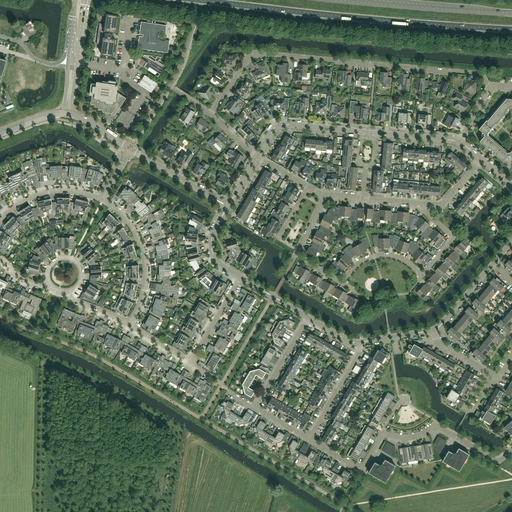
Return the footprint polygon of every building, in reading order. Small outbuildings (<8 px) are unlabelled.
[(117,35),(115,34),(115,33),(116,33),(119,16),(113,15),(107,14),(105,27),(101,24),(100,25),(99,29),(98,34),(98,38),(97,43),(98,44),(103,42),(103,45),(101,55),(107,56),(108,56),(113,57),(116,39),(115,39),(115,38),(117,37),(117,35)] [(24,25),(28,30),(34,26),(32,24),(30,21),(27,23),(25,25),(24,25)] [(157,38),(157,37),(157,36),(157,35),(157,34),(158,33),(158,32),(159,32),(160,31),(161,30),(162,30),(163,30),(164,30),(165,26),(166,26),(166,25),(158,24),(155,24),(154,24),(152,23),(141,22),(141,25),(140,25),(140,28),(140,29),(139,31),(140,31),(140,34),(141,35),(141,37),(139,36),(139,39),(138,39),(139,42),(138,42),(138,43),(137,45),(138,45),(138,49),(148,50),(148,51),(151,50),(151,51),(154,52),(154,51),(157,51),(158,52),(160,52),(161,52),(163,53),(164,52),(168,53),(170,40),(169,40),(169,42),(166,41),(165,42),(164,42),(163,42),(162,42),(161,42),(160,42),(159,41),(159,40),(158,39),(157,38)] [(159,62),(162,57),(157,56),(155,59),(151,56),(146,55),(137,54),(135,62),(138,64),(141,59),(146,63),(143,67),(148,70),(150,67),(160,74),(165,66),(159,62)] [(234,66),(235,63),(236,59),(235,59),(235,55),(224,54),(223,61),(227,61),(226,66),(226,67),(223,65),(220,69),(227,73),(230,67),(231,65),(234,66)] [(267,78),(270,77),(264,62),(258,65),(260,71),(253,74),(256,80),(266,76),(267,78)] [(288,74),(289,64),(283,63),(283,65),(277,65),(276,75),(281,76),(282,77),(281,82),(290,83),(291,75),(288,74)] [(309,78),(309,74),(306,73),(307,65),(300,65),(299,73),(295,73),(294,80),(301,81),(302,80),(302,79),(307,79),(308,79),(309,78)] [(330,78),(330,70),(327,70),(327,68),(323,68),(323,71),(316,70),(316,78),(325,79),(325,77),(330,78)] [(221,78),(224,75),(218,71),(214,76),(216,77),(215,78),(214,78),(213,78),(212,78),(211,80),(211,81),(211,82),(215,84),(216,84),(217,83),(221,86),(225,80),(221,78)] [(350,86),(351,77),(351,75),(347,75),(348,72),(340,71),(339,81),(342,81),(342,82),(343,83),(345,83),(345,85),(350,86)] [(371,86),(371,79),(368,79),(368,73),(357,72),(356,85),(361,85),(371,86)] [(390,87),(391,80),(387,79),(388,73),(381,72),(380,82),(383,82),(383,87),(390,87)] [(409,89),(410,81),(410,79),(407,79),(407,75),(400,74),(399,80),(398,80),(398,81),(397,81),(397,82),(397,83),(398,83),(398,84),(399,84),(403,84),(403,88),(409,89)] [(152,92),(157,83),(145,75),(139,83),(152,92)] [(428,87),(429,81),(424,81),(424,79),(417,78),(416,88),(423,89),(424,87),(428,87)] [(250,88),(249,87),(252,83),(246,79),(243,83),(242,83),(237,90),(244,95),(247,91),(248,91),(249,91),(250,90),(250,89),(250,88)] [(126,98),(117,92),(118,85),(116,85),(116,82),(109,81),(109,82),(103,81),(103,83),(97,82),(96,84),(91,83),(90,95),(92,96),(91,100),(91,104),(95,105),(95,107),(99,108),(99,110),(103,110),(102,112),(111,114),(112,114),(112,113),(113,111),(116,113),(126,98)] [(444,94),(449,83),(443,81),(441,85),(437,85),(438,82),(433,82),(432,88),(438,88),(439,89),(438,92),(439,92),(437,96),(441,97),(443,94),(444,94)] [(475,92),(476,82),(466,81),(465,91),(475,92)] [(211,97),(211,92),(211,90),(206,87),(200,89),(200,96),(205,100),(211,97)] [(467,105),(462,101),(461,100),(463,97),(456,94),(453,99),(458,101),(455,107),(458,108),(464,111),(467,105)] [(244,103),(235,97),(233,100),(231,99),(226,107),(234,113),(239,105),(242,107),(244,108),(246,105),(244,104),(244,103)] [(330,111),(331,97),(327,97),(327,104),(317,103),(316,113),(326,114),(326,110),(330,111)] [(285,108),(285,105),(288,106),(289,99),(285,98),(284,101),(274,100),(272,100),(271,101),(271,104),(272,105),(273,105),(274,106),(274,108),(275,110),(278,110),(278,111),(282,112),(284,111),(284,108),(285,108)] [(304,114),(304,105),(308,105),(309,98),(302,98),(302,103),(297,103),(297,104),(296,104),(295,104),(294,107),(295,108),(297,108),(296,113),(304,114)] [(497,124),(506,113),(505,112),(509,107),(506,99),(497,110),(496,109),(491,115),(492,116),(490,118),(497,124)] [(366,113),(367,109),(362,108),(362,106),(357,106),(357,102),(351,101),(350,109),(354,110),(353,112),(356,112),(356,119),(361,119),(363,119),(364,113),(366,113)] [(266,113),(263,109),(266,107),(262,102),(256,106),(257,109),(252,112),(256,118),(260,116),(260,117),(266,113)] [(344,118),(344,108),(337,107),(337,105),(332,105),(331,111),(334,111),(334,117),(344,118)] [(385,122),(386,115),(389,116),(390,107),(383,106),(383,113),(377,112),(376,121),(385,122)] [(190,128),(194,120),(191,118),(194,113),(187,109),(181,118),(188,123),(186,126),(190,128)] [(411,122),(411,113),(408,113),(408,112),(403,112),(403,113),(397,112),(397,122),(401,123),(401,122),(407,122),(411,122)] [(431,124),(432,116),(428,116),(428,114),(424,114),(423,115),(417,114),(416,124),(421,125),(421,124),(427,124),(427,123),(431,124)] [(455,127),(459,119),(461,117),(457,115),(456,117),(455,117),(455,119),(449,115),(444,124),(450,128),(451,125),(455,127)] [(210,125),(204,122),(205,121),(201,118),(199,121),(195,119),(192,125),(195,127),(198,129),(199,129),(206,133),(210,125)] [(489,133),(488,132),(495,124),(496,125),(497,124),(490,118),(487,121),(486,120),(479,129),(482,133),(482,134),(481,135),(482,137),(483,138),(480,141),(489,149),(489,148),(492,150),(498,144),(495,141),(494,142),(489,137),(490,136),(489,136),(489,134),(489,133)] [(257,132),(252,126),(254,124),(249,120),(244,125),(246,127),(243,130),(252,138),(257,132)] [(228,142),(220,134),(215,139),(213,137),(208,142),(212,146),(215,143),(222,149),(228,142)] [(290,144),(293,140),(297,142),(298,139),(293,136),(291,138),(286,135),(283,140),(290,144)] [(311,148),(311,140),(306,139),(305,142),(303,142),(302,148),(305,149),(305,147),(311,148)] [(289,150),(292,145),(290,144),(283,140),(281,145),(280,145),(286,148),(286,149),(288,149),(288,150),(289,150)] [(174,150),(176,147),(173,146),(165,141),(159,152),(169,158),(174,150)] [(288,149),(286,149),(286,148),(280,145),(281,145),(280,144),(277,149),(285,154),(288,150),(288,149)] [(511,157),(511,149),(511,151),(510,151),(509,151),(507,151),(506,151),(505,152),(500,147),(501,146),(498,144),(492,150),(495,153),(494,154),(503,161),(506,158),(507,158),(509,159),(510,158),(511,157)] [(239,162),(242,156),(235,152),(230,149),(226,155),(231,158),(229,162),(237,167),(240,162),(239,162)] [(285,154),(277,149),(274,154),(284,159),(285,158),(284,158),(286,154),(285,154)] [(189,163),(193,155),(188,152),(186,155),(182,153),(176,162),(183,166),(185,162),(188,163),(189,163)] [(449,162),(455,155),(453,154),(451,152),(450,153),(448,154),(444,154),(442,157),(442,160),(444,162),(446,160),(449,162)] [(283,161),(284,159),(274,154),(271,158),(280,163),(282,160),(283,161)] [(453,166),(458,160),(459,159),(457,157),(455,155),(449,162),(446,165),(448,167),(451,164),(453,166)] [(47,168),(47,166),(44,167),(44,165),(42,165),(42,163),(46,162),(45,158),(37,159),(41,182),(44,181),(43,175),(48,174),(47,168)] [(302,170),(306,162),(302,159),(299,163),(296,161),(292,168),(297,171),(299,168),(302,170)] [(457,169),(463,162),(461,160),(459,159),(458,160),(453,166),(455,168),(452,171),(454,172),(457,169)] [(39,182),(31,160),(23,163),(27,173),(29,179),(33,178),(35,183),(39,182)] [(358,168),(350,167),(351,162),(343,161),(342,167),(349,167),(349,172),(357,173),(358,168)] [(205,173),(209,166),(203,162),(201,165),(198,164),(193,172),(199,175),(201,172),(205,173)] [(461,173),(466,166),(467,165),(465,164),(463,162),(457,169),(461,173)] [(46,163),(47,166),(47,168),(48,174),(49,180),(52,180),(51,178),(57,178),(56,166),(51,166),(51,165),(50,165),(49,165),(48,164),(47,164),(46,163)] [(311,175),(316,168),(311,165),(307,163),(305,166),(301,174),(307,177),(309,174),(311,175)] [(66,179),(66,166),(62,167),(62,166),(56,166),(57,178),(63,177),(63,179),(66,179)] [(74,178),(76,167),(70,166),(70,167),(66,166),(66,179),(69,179),(69,177),(74,178)] [(83,181),(85,169),(81,168),(81,167),(76,167),(74,178),(80,179),(80,181),(83,181)] [(91,182),(95,171),(89,169),(89,170),(85,169),(83,181),(85,182),(86,180),(91,182)] [(326,170),(321,169),(321,173),(315,173),(315,177),(316,177),(315,178),(316,178),(316,182),(322,182),(323,178),(326,178),(326,170)] [(270,179),(273,174),(266,170),(263,175),(270,179)] [(27,173),(24,175),(22,171),(15,174),(20,184),(26,182),(28,186),(31,185),(29,179),(27,173)] [(91,182),(95,183),(94,184),(99,186),(99,185),(101,182),(104,174),(100,173),(100,172),(95,171),(91,182)] [(225,188),(229,180),(222,176),(224,173),(220,171),(217,176),(219,178),(216,184),(220,187),(221,185),(225,188)] [(20,184),(15,174),(8,178),(10,181),(8,183),(7,183),(13,192),(14,193),(17,192),(14,187),(20,184)] [(333,187),(333,183),(336,183),(337,174),(332,174),(332,175),(327,174),(326,186),(333,187)] [(272,180),(270,179),(263,175),(260,180),(267,184),(269,185),(272,180)] [(489,183),(483,178),(482,177),(480,179),(478,178),(477,180),(485,187),(489,183)] [(13,192),(7,183),(8,183),(7,182),(4,184),(2,180),(0,181),(0,190),(2,194),(4,195),(7,192),(6,191),(8,190),(11,194),(13,192)] [(264,188),(267,184),(260,180),(257,184),(264,188)] [(485,187),(477,180),(475,182),(477,183),(475,185),(476,186),(482,191),(485,187)] [(266,189),(264,188),(257,184),(255,189),(254,189),(260,192),(260,193),(261,193),(262,193),(263,194),(266,189)] [(296,196),(299,190),(293,187),(290,185),(289,187),(290,188),(288,191),(296,196)] [(482,191),(476,186),(475,185),(473,187),(472,186),(470,188),(479,195),(482,191)] [(126,201),(134,192),(129,188),(129,189),(126,187),(120,194),(118,193),(116,196),(121,199),(122,197),(126,201)] [(258,197),(260,193),(260,192),(254,189),(255,189),(254,188),(251,193),(258,197)] [(476,198),(479,195),(470,188),(468,190),(470,191),(468,193),(469,194),(475,199),(476,198)] [(292,201),(296,196),(288,191),(286,195),(284,194),(282,198),(282,199),(288,202),(290,200),(292,201)] [(131,208),(140,199),(137,197),(138,196),(134,192),(126,201),(130,205),(129,206),(131,208)] [(255,202),(258,197),(251,193),(248,198),(255,202)] [(475,199),(469,194),(468,193),(466,195),(465,194),(463,196),(472,203),(475,199)] [(463,199),(461,201),(462,202),(468,207),(472,203),(463,196),(462,198),(463,199)] [(64,210),(64,198),(57,198),(57,202),(54,202),(56,213),(59,213),(59,210),(64,210)] [(71,213),(73,202),(70,202),(70,198),(64,198),(64,210),(68,210),(68,213),(71,213)] [(257,203),(255,202),(248,198),(245,202),(254,207),(257,203)] [(287,205),(289,202),(288,202),(282,199),(282,198),(281,198),(278,202),(281,204),(279,208),(286,212),(289,206),(287,205)] [(56,213),(54,202),(52,203),(51,199),(45,200),(47,211),(51,210),(52,213),(56,213)] [(80,212),(83,200),(76,199),(75,203),(73,202),(71,213),(75,214),(76,211),(80,212)] [(138,213),(147,206),(144,202),(143,202),(140,199),(131,208),(133,210),(135,209),(138,213)] [(47,211),(45,200),(38,202),(39,206),(37,207),(41,217),(44,215),(44,212),(47,211)] [(85,220),(90,207),(88,206),(89,202),(83,200),(80,212),(83,213),(82,219),(85,220)] [(462,202),(461,201),(459,203),(458,202),(456,204),(465,211),(467,208),(468,208),(468,207),(462,202)] [(251,212),(254,207),(245,202),(242,207),(249,211),(251,212)] [(465,211),(456,204),(455,206),(456,207),(454,209),(455,210),(462,215),(465,211)] [(149,205),(147,206),(138,213),(142,218),(140,219),(142,221),(147,218),(153,215),(150,211),(153,209),(149,205)] [(38,218),(34,208),(31,209),(29,206),(24,209),(30,219),(33,217),(35,219),(38,218)] [(345,216),(345,207),(340,206),(339,208),(334,207),(334,208),(332,209),(337,219),(340,218),(340,216),(345,216)] [(249,211),(242,207),(240,211),(247,216),(249,217),(251,212),(249,211)] [(351,220),(353,221),(354,209),(351,209),(351,207),(345,207),(345,216),(349,217),(349,220),(351,220)] [(503,213),(500,216),(505,220),(507,217),(508,218),(511,213),(511,212),(511,210),(508,207),(506,210),(505,210),(502,213),(503,213)] [(283,217),(286,212),(279,208),(277,211),(274,209),(271,214),(279,219),(281,216),(283,217)] [(354,209),(353,221),(358,221),(358,218),(363,218),(364,208),(358,208),(357,209),(354,209)] [(30,219),(24,209),(18,212),(20,216),(18,217),(25,226),(28,223),(26,221),(30,219)] [(157,222),(166,216),(161,209),(153,215),(147,218),(149,222),(144,225),(146,228),(157,222)] [(337,219),(332,209),(329,210),(326,215),(325,214),(322,220),(331,224),(333,220),(335,221),(337,219)] [(376,223),(377,211),(373,211),(374,209),(368,209),(367,219),(371,219),(371,222),(376,223)] [(386,220),(387,211),(380,210),(380,212),(377,211),(376,223),(380,223),(380,220),(386,220)] [(249,217),(247,216),(240,211),(237,216),(243,220),(242,221),(246,223),(249,217)] [(395,225),(396,213),(391,213),(391,211),(387,211),(386,220),(389,221),(389,224),(395,225)] [(405,222),(406,212),(398,212),(397,213),(396,213),(395,225),(398,225),(398,222),(405,222)] [(410,227),(415,215),(409,214),(409,213),(406,212),(405,222),(407,222),(407,226),(410,227)] [(107,227),(115,218),(110,214),(107,217),(105,215),(99,224),(102,226),(104,224),(107,227)] [(201,225),(203,221),(191,214),(190,214),(189,217),(189,218),(192,220),(191,220),(190,219),(189,224),(195,226),(194,227),(198,228),(201,229),(202,226),(201,225)] [(278,221),(279,219),(271,214),(268,218),(271,220),(269,224),(277,228),(280,222),(278,221)] [(417,227),(423,220),(421,218),(420,219),(415,215),(410,227),(412,228),(413,229),(415,226),(417,227)] [(25,226),(18,217),(16,219),(13,216),(9,221),(17,229),(20,226),(22,228),(25,226)] [(118,228),(117,225),(119,222),(115,218),(107,227),(110,229),(108,232),(110,234),(118,228)] [(329,228),(331,224),(322,220),(320,225),(321,226),(320,228),(330,233),(332,229),(329,228)] [(430,228),(429,227),(430,225),(423,220),(417,227),(422,232),(420,234),(422,236),(430,228)] [(17,229),(9,221),(4,226),(7,228),(6,230),(14,237),(17,234),(14,232),(17,229)] [(162,230),(159,225),(158,225),(157,222),(146,228),(147,231),(149,230),(151,235),(162,230)] [(273,234),(277,228),(269,224),(267,227),(265,226),(262,233),(269,237),(271,232),(273,234)] [(198,237),(198,232),(200,232),(201,229),(198,228),(194,227),(194,228),(188,226),(186,230),(188,230),(187,236),(198,237)] [(117,239),(127,233),(123,227),(120,230),(118,228),(110,234),(112,237),(115,236),(117,239)] [(328,238),(330,233),(320,228),(319,231),(317,230),(314,236),(323,240),(325,236),(328,238)] [(432,240),(438,232),(434,229),(433,231),(430,228),(422,236),(427,240),(429,238),(432,240)] [(14,237),(6,230),(4,233),(1,231),(0,231),(0,237),(8,242),(9,238),(12,240),(14,237)] [(165,240),(163,236),(164,236),(162,230),(151,235),(153,240),(152,241),(152,244),(165,240)] [(445,240),(442,238),(443,237),(438,232),(432,240),(436,243),(434,246),(437,249),(445,240)] [(127,240),(130,238),(127,233),(117,239),(119,242),(117,244),(118,247),(128,243),(127,240)] [(384,248),(384,239),(378,239),(378,235),(372,235),(374,247),(378,247),(378,249),(384,248)] [(393,246),(395,235),(389,235),(389,238),(384,239),(384,248),(390,248),(390,247),(393,246)] [(401,251),(404,242),(399,240),(400,237),(395,235),(393,246),(396,248),(395,249),(401,251)] [(65,248),(65,238),(59,238),(59,236),(55,237),(55,243),(54,243),(57,250),(59,249),(59,248),(65,248)] [(74,243),(75,237),(70,236),(70,238),(65,238),(65,248),(70,248),(70,249),(73,250),(75,244),(74,243)] [(197,242),(198,237),(187,236),(186,241),(185,241),(185,245),(192,245),(192,246),(198,246),(198,242),(197,242)] [(323,240),(314,236),(312,241),(313,242),(312,245),(322,250),(324,245),(323,245),(325,241),(323,240)] [(0,237),(0,247),(1,248),(0,250),(4,254),(5,254),(10,244),(8,242),(0,237)] [(369,248),(366,237),(361,240),(362,243),(357,245),(362,254),(367,251),(366,250),(369,248)] [(57,250),(54,243),(53,244),(50,238),(46,241),(47,242),(43,245),(49,253),(53,250),(54,251),(57,250)] [(168,249),(167,244),(169,244),(168,239),(165,240),(152,244),(153,247),(155,246),(157,251),(168,249)] [(455,250),(460,255),(464,259),(467,255),(463,251),(470,244),(464,239),(462,242),(461,241),(457,246),(453,249),(455,250)] [(241,248),(238,246),(237,241),(227,243),(228,249),(229,249),(230,252),(228,253),(229,258),(240,249),(241,248)] [(410,253),(416,243),(413,242),(411,241),(409,244),(404,242),(401,251),(406,253),(407,252),(410,253)] [(93,250),(90,246),(91,246),(87,242),(83,247),(82,247),(78,252),(81,254),(82,253),(85,257),(93,250)] [(135,250),(133,244),(129,245),(128,243),(118,247),(120,251),(123,250),(124,254),(135,250)] [(422,252),(418,249),(420,246),(418,245),(416,243),(410,253),(413,255),(411,256),(416,260),(422,252)] [(49,253),(43,245),(39,248),(38,247),(34,250),(39,255),(38,256),(43,259),(46,257),(45,256),(49,253)] [(322,250),(312,245),(311,247),(309,247),(306,252),(315,256),(317,252),(320,254),(322,250)] [(362,254),(357,245),(352,248),(351,245),(346,248),(353,257),(356,255),(357,257),(362,254)] [(198,254),(197,249),(198,249),(198,246),(192,246),(192,247),(185,248),(185,252),(187,252),(188,257),(198,254)] [(353,257),(346,248),(342,252),(344,254),(341,258),(348,265),(352,261),(351,259),(353,257)] [(169,259),(168,255),(169,255),(168,249),(157,251),(158,257),(156,257),(156,260),(169,259)] [(242,264),(247,255),(243,252),(244,251),(240,249),(229,258),(234,261),(235,258),(238,260),(237,261),(242,264)] [(100,258),(98,253),(96,254),(93,250),(85,257),(88,261),(87,262),(89,265),(95,262),(95,261),(100,258)] [(133,258),(137,256),(135,250),(124,254),(125,258),(122,259),(123,262),(134,260),(133,258)] [(454,262),(460,255),(455,250),(453,253),(452,252),(448,257),(447,257),(444,260),(445,261),(451,266),(455,270),(458,266),(454,262)] [(424,265),(431,256),(428,253),(426,255),(422,252),(416,260),(420,264),(422,263),(424,265)] [(255,266),(256,258),(253,256),(253,255),(249,253),(247,255),(242,264),(247,267),(246,268),(249,270),(253,264),(255,266)] [(42,262),(43,259),(38,256),(38,257),(32,254),(30,258),(31,259),(30,264),(40,267),(41,262),(42,262)] [(202,262),(201,259),(200,259),(198,254),(188,257),(189,262),(188,262),(190,266),(192,265),(193,266),(202,262)] [(348,265),(341,258),(337,263),(335,260),(331,265),(341,271),(343,268),(345,269),(348,265)] [(171,271),(171,265),(170,265),(169,261),(157,262),(157,265),(159,265),(159,271),(171,271)] [(445,273),(451,266),(445,261),(443,264),(443,263),(438,268),(438,267),(435,271),(436,272),(442,277),(441,277),(446,280),(449,277),(445,273)] [(102,272),(101,267),(103,266),(102,262),(95,263),(95,262),(89,265),(90,267),(91,267),(91,273),(102,272)] [(206,270),(203,265),(204,265),(202,262),(193,266),(193,268),(191,269),(193,273),(194,272),(197,276),(206,270)] [(139,272),(139,265),(134,265),(134,263),(123,264),(124,268),(127,268),(127,272),(139,272)] [(38,272),(40,267),(30,264),(28,269),(27,268),(26,273),(39,275),(39,272),(38,272)] [(305,279),(309,273),(310,272),(306,269),(306,270),(300,266),(300,267),(297,265),(293,272),(301,277),(299,282),(303,284),(306,279),(305,279)] [(204,285),(212,275),(210,273),(209,274),(206,270),(197,276),(201,280),(199,281),(203,284),(204,285)] [(171,276),(171,271),(159,271),(159,276),(157,277),(157,279),(163,280),(170,281),(170,277),(171,276)] [(102,277),(102,272),(91,273),(92,278),(90,278),(90,281),(97,282),(97,281),(103,282),(104,277),(102,277)] [(139,278),(139,272),(127,272),(127,276),(124,276),(124,280),(134,281),(135,278),(139,278)] [(435,284),(441,277),(442,277),(436,272),(434,274),(433,274),(429,279),(429,278),(426,282),(427,283),(432,287),(432,288),(437,291),(440,288),(435,284)] [(318,286),(321,280),(322,279),(318,276),(318,277),(312,274),(309,273),(305,279),(306,279),(314,284),(311,289),(315,291),(318,286)] [(5,289),(8,281),(11,277),(8,275),(5,281),(0,278),(0,290),(1,292),(3,288),(5,289)] [(213,290),(219,281),(214,278),(215,277),(212,275),(204,285),(208,289),(209,287),(213,290)] [(506,286),(497,278),(495,280),(493,278),(489,282),(491,284),(498,290),(499,291),(503,287),(504,288),(506,286)] [(137,291),(138,284),(134,284),(134,281),(124,280),(123,283),(126,284),(125,288),(137,291)] [(179,291),(180,283),(170,281),(163,280),(163,285),(156,284),(156,287),(179,291)] [(330,294),(334,287),(335,286),(330,284),(325,281),(324,282),(321,280),(318,286),(326,291),(323,296),(327,299),(330,294)] [(15,291),(9,288),(11,283),(8,281),(5,289),(3,293),(5,294),(3,298),(10,301),(15,291)] [(100,291),(102,286),(96,283),(97,282),(90,281),(89,284),(90,284),(87,289),(96,294),(99,290),(100,291)] [(220,296),(227,285),(224,283),(223,284),(219,281),(213,290),(218,293),(217,294),(220,296)] [(426,295),(432,288),(432,287),(427,283),(425,285),(424,285),(420,290),(419,289),(416,293),(427,302),(430,299),(426,295)] [(498,290),(491,284),(487,288),(494,294),(498,290)] [(178,299),(179,291),(156,287),(155,291),(162,292),(161,296),(168,297),(167,297),(178,299)] [(342,301),(346,295),(347,293),(343,291),(342,291),(337,288),(337,289),(334,287),(330,294),(338,298),(335,303),(340,306),(342,301)] [(21,300),(25,292),(26,290),(23,288),(20,294),(15,291),(10,301),(17,304),(19,301),(21,302),(21,300)] [(135,297),(137,291),(125,288),(124,292),(121,291),(120,295),(130,299),(131,296),(135,297)] [(255,299),(252,297),(253,295),(242,288),(241,292),(245,294),(242,300),(251,305),(255,299)] [(494,294),(487,288),(484,292),(491,298),(494,294)] [(93,299),(96,294),(87,289),(84,293),(83,292),(81,296),(84,297),(93,303),(95,300),(93,299)] [(42,299),(25,292),(21,300),(23,301),(20,309),(35,316),(42,299)] [(491,298),(484,292),(481,296),(488,302),(491,298)] [(130,309),(133,303),(129,301),(130,299),(120,295),(119,298),(117,302),(119,303),(130,309)] [(166,301),(167,297),(168,297),(161,296),(155,295),(154,298),(155,298),(155,299),(154,300),(153,300),(152,303),(154,304),(165,307),(167,302),(166,301)] [(352,313),(359,301),(355,298),(355,299),(349,295),(349,296),(346,295),(342,301),(351,306),(348,311),(352,313)] [(488,302),(481,296),(477,300),(484,306),(488,302)] [(210,308),(212,305),(200,298),(198,301),(199,302),(197,307),(206,312),(208,308),(210,308)] [(486,307),(484,306),(477,300),(476,298),(472,303),(474,305),(472,306),(474,308),(482,315),(484,313),(482,311),(486,307)] [(251,305),(242,300),(239,305),(234,302),(232,305),(243,312),(244,310),(248,312),(251,305)] [(119,303),(117,307),(115,305),(113,309),(122,315),(123,313),(127,314),(130,309),(119,303)] [(163,313),(165,307),(154,304),(152,309),(151,308),(149,311),(161,316),(162,313),(163,313)] [(245,315),(242,313),(243,312),(232,305),(231,308),(235,311),(232,316),(242,322),(245,315)] [(203,317),(206,312),(197,307),(194,311),(193,310),(191,314),(202,321),(204,317),(203,317)] [(474,308),(473,310),(469,307),(465,311),(466,312),(473,318),(475,320),(479,316),(480,317),(482,315),(474,308)] [(82,316),(81,316),(64,308),(57,325),(73,332),(76,323),(78,324),(82,316)] [(159,320),(161,316),(149,311),(148,314),(150,315),(147,320),(157,325),(160,320),(159,320)] [(473,318),(466,312),(463,316),(470,323),(473,318)] [(200,324),(202,321),(191,314),(189,317),(190,318),(188,322),(197,328),(199,323),(200,324)] [(95,334),(100,322),(97,321),(95,326),(83,322),(85,316),(82,315),(81,316),(82,316),(78,324),(77,327),(79,328),(78,332),(81,333),(80,336),(83,337),(84,334),(92,337),(93,333),(95,334)] [(238,329),(242,322),(232,316),(229,322),(224,319),(223,322),(233,328),(234,326),(238,329)] [(292,329),(295,323),(298,325),(300,322),(290,316),(284,317),(285,320),(284,320),(285,325),(292,329)] [(470,323),(463,316),(459,320),(467,326),(470,323)] [(511,323),(511,322),(505,317),(502,321),(509,327),(511,323)] [(104,340),(108,327),(109,326),(103,324),(104,321),(101,320),(100,322),(95,334),(93,339),(103,343),(104,340)] [(155,330),(157,325),(147,320),(145,324),(143,324),(141,326),(152,333),(154,330),(155,330)] [(283,329),(285,325),(284,320),(279,321),(276,328),(285,333),(287,331),(283,329)] [(467,326),(459,320),(456,324),(463,330),(467,326)] [(509,327),(502,321),(500,320),(497,324),(495,323),(494,325),(503,333),(505,331),(507,333),(511,328),(509,327)] [(238,331),(233,328),(223,322),(221,321),(219,324),(222,326),(219,331),(218,331),(228,337),(233,340),(238,331)] [(194,332),(197,328),(188,322),(185,327),(184,326),(182,329),(193,336),(195,333),(194,332)] [(463,330),(456,324),(453,328),(460,334),(463,330)] [(503,333),(494,325),(492,327),(493,328),(489,332),(491,334),(498,340),(500,341),(504,337),(502,335),(503,333)] [(116,338),(110,335),(113,329),(108,327),(104,340),(106,341),(104,344),(111,348),(116,338)] [(278,338),(280,334),(283,336),(285,333),(276,328),(274,327),(271,331),(272,334),(273,339),(278,338)] [(460,334),(453,328),(451,327),(447,332),(449,333),(447,335),(457,343),(459,341),(458,340),(461,336),(460,334)] [(191,339),(193,336),(182,329),(180,332),(179,331),(176,336),(178,338),(187,343),(190,339),(191,339)] [(227,338),(228,337),(218,331),(219,331),(218,330),(216,333),(220,336),(217,341),(227,347),(231,340),(227,338)] [(311,344),(317,333),(315,332),(313,335),(310,333),(305,340),(311,344)] [(316,347),(321,339),(317,337),(319,334),(317,333),(311,344),(316,347)] [(498,340),(491,334),(488,338),(495,344),(498,340)] [(122,348),(128,337),(124,335),(121,340),(116,338),(111,348),(118,351),(119,347),(122,348)] [(128,357),(133,347),(128,344),(131,339),(128,337),(122,348),(123,349),(121,353),(128,357)] [(185,348),(187,343),(178,338),(176,342),(174,342),(172,345),(184,352),(186,348),(185,348)] [(281,347),(284,341),(278,338),(273,339),(274,343),(273,346),(282,352),(284,349),(281,347)] [(321,350),(326,342),(327,339),(325,338),(324,341),(321,339),(316,347),(321,350)] [(495,344),(488,338),(484,342),(491,348),(495,344)] [(326,353),(331,345),(328,343),(329,340),(327,339),(326,342),(321,350),(326,353)] [(223,354),(227,347),(217,341),(214,347),(209,344),(208,347),(218,353),(219,352),(223,354)] [(491,348),(484,342),(481,346),(488,352),(491,348)] [(331,356),(338,345),(335,344),(334,347),(331,345),(326,353),(331,356)] [(422,349),(414,344),(413,346),(409,344),(408,346),(409,347),(406,353),(408,354),(409,353),(418,358),(419,355),(422,349)] [(138,358),(145,347),(142,345),(139,350),(133,347),(128,357),(134,361),(137,357),(138,358)] [(337,359),(341,351),(338,349),(340,347),(338,345),(331,356),(332,356),(333,359),(336,358),(337,359)] [(424,358),(430,347),(428,346),(427,349),(424,347),(422,349),(419,355),(424,358)] [(488,352),(481,346),(477,350),(485,356),(488,352)] [(145,366),(150,357),(145,354),(148,348),(145,347),(138,358),(140,359),(138,363),(145,366)] [(221,357),(217,355),(218,353),(208,347),(206,350),(211,353),(207,358),(217,364),(221,357)] [(274,356),(277,352),(269,347),(265,355),(276,361),(278,359),(274,356)] [(381,364),(386,355),(388,356),(390,354),(384,350),(384,349),(382,347),(380,351),(378,350),(373,358),(376,360),(379,362),(378,362),(381,364)] [(429,361),(434,353),(431,351),(433,348),(430,347),(424,358),(429,361)] [(308,353),(300,348),(298,352),(295,350),(294,352),(297,354),(304,358),(308,353)] [(485,356),(477,350),(476,348),(472,353),(471,351),(469,354),(479,362),(480,360),(482,362),(486,357),(485,356)] [(342,362),(347,354),(346,354),(348,351),(346,350),(344,353),(341,351),(337,359),(342,362)] [(304,358),(297,354),(294,352),(293,354),(295,356),(294,359),(301,364),(304,358)] [(435,364),(441,353),(439,352),(437,355),(434,353),(429,361),(435,364)] [(440,367),(444,359),(441,357),(443,354),(441,353),(435,364),(440,367)] [(260,358),(262,359),(260,363),(267,367),(270,362),(274,364),(276,361),(265,355),(262,354),(260,358)] [(155,368),(162,356),(159,355),(156,360),(150,357),(145,366),(151,370),(153,367),(155,368)] [(164,373),(170,362),(169,362),(164,359),(166,357),(163,355),(162,356),(155,368),(152,372),(161,377),(164,373)] [(379,362),(376,360),(373,358),(371,357),(369,360),(366,358),(365,361),(375,367),(378,362),(379,362)] [(213,370),(217,364),(207,358),(204,364),(200,361),(198,364),(208,370),(209,368),(213,370)] [(445,370),(451,359),(449,358),(447,361),(444,359),(440,367),(445,370)] [(301,364),(294,359),(292,362),(289,360),(288,363),(298,369),(301,364)] [(455,366),(455,365),(452,363),(453,361),(451,359),(445,370),(450,373),(455,366)] [(170,381),(175,372),(170,368),(173,363),(170,361),(169,362),(170,362),(164,373),(165,374),(163,377),(170,381)] [(372,372),(375,367),(365,361),(364,363),(366,364),(365,367),(372,372)] [(298,369),(288,363),(287,365),(289,366),(287,369),(295,374),(298,369)] [(262,379),(266,373),(269,375),(270,372),(261,366),(259,369),(255,370),(256,375),(262,379)] [(336,374),(338,371),(330,366),(327,372),(337,378),(338,376),(336,374)] [(369,377),(372,372),(365,367),(363,370),(362,369),(362,370),(360,369),(359,371),(369,377)] [(292,379),(295,374),(287,369),(286,372),(283,371),(282,373),(284,374),(292,379)] [(180,383),(187,371),(184,370),(181,375),(175,372),(170,381),(176,385),(178,382),(180,383)] [(254,378),(256,375),(255,370),(250,371),(248,375),(245,373),(243,376),(246,378),(256,383),(257,380),(254,378)] [(337,378),(327,372),(324,370),(321,375),(324,377),(331,381),(333,378),(336,380),(337,378)] [(472,378),(474,375),(466,370),(463,376),(474,382),(475,380),(472,378)] [(186,391),(192,382),(186,378),(190,373),(187,371),(180,383),(182,384),(180,387),(186,391)] [(366,382),(369,377),(359,371),(358,373),(360,374),(358,378),(366,382)] [(292,379),(284,374),(282,373),(281,375),(283,377),(281,380),(289,384),(292,379)] [(474,382),(463,376),(460,381),(468,385),(470,382),(473,384),(474,382)] [(330,384),(331,381),(324,377),(320,382),(328,386),(331,388),(332,386),(330,384)] [(256,383),(246,378),(242,384),(244,389),(249,387),(251,384),(254,386),(256,383)] [(363,388),(366,382),(358,378),(357,381),(354,379),(353,381),(355,383),(361,386),(363,387),(363,388)] [(197,392),(203,381),(201,379),(197,385),(192,382),(186,391),(193,395),(195,391),(197,392)] [(194,397),(203,402),(211,387),(206,384),(208,381),(204,379),(203,381),(197,392),(194,397)] [(286,390),(289,384),(281,380),(280,383),(277,381),(276,383),(282,387),(284,389),(286,390)] [(361,390),(363,387),(361,386),(355,383),(353,381),(351,384),(348,383),(347,385),(358,391),(361,390)] [(466,389),(468,385),(460,381),(457,386),(468,392),(469,390),(466,389)] [(331,388),(328,386),(320,382),(317,387),(325,392),(327,389),(330,390),(331,388)] [(355,396),(358,391),(347,385),(346,387),(348,389),(347,392),(355,396)] [(468,392),(457,386),(455,385),(452,389),(454,391),(460,395),(462,396),(464,393),(466,394),(468,392)] [(252,397),(255,391),(249,387),(244,389),(242,389),(243,394),(242,396),(248,400),(248,399),(253,402),(254,399),(252,397)] [(324,395),(325,392),(317,387),(314,392),(325,398),(326,396),(324,395)] [(505,393),(497,388),(495,391),(492,390),(491,392),(494,394),(501,398),(505,393)] [(456,406),(460,400),(461,401),(462,399),(459,397),(460,395),(454,391),(452,389),(451,389),(446,398),(455,403),(454,405),(456,406)] [(325,398),(314,392),(311,397),(319,402),(321,399),(324,400),(325,398)] [(355,396),(347,392),(345,395),(342,393),(341,395),(352,401),(355,396)] [(392,401),(395,396),(388,392),(383,400),(394,406),(396,404),(392,401)] [(501,399),(501,398),(494,394),(491,399),(498,403),(499,403),(502,402),(501,399)] [(348,407),(352,401),(341,395),(340,397),(342,399),(341,402),(348,407)] [(230,398),(227,397),(223,403),(222,403),(220,406),(221,409),(224,408),(225,412),(230,411),(234,405),(228,401),(230,398)] [(271,411),(271,410),(277,400),(272,397),(267,405),(271,407),(269,410),(271,411)] [(317,405),(319,402),(311,397),(308,403),(310,404),(313,406),(316,407),(319,409),(320,407),(317,405)] [(386,411),(389,407),(393,409),(394,406),(383,400),(381,398),(376,406),(386,411)] [(498,404),(498,403),(491,399),(489,402),(486,400),(485,402),(495,409),(496,408),(499,407),(498,404)] [(278,411),(282,403),(277,400),(271,410),(273,412),(275,409),(278,411)] [(348,407),(341,402),(339,405),(336,404),(335,406),(338,407),(345,412),(348,407)] [(492,414),(492,413),(495,409),(485,402),(484,404),(486,406),(484,409),(486,411),(487,410),(492,414)] [(281,417),(288,406),(282,403),(278,411),(281,413),(279,416),(281,417)] [(288,417),(293,410),(288,406),(281,417),(284,418),(285,416),(288,417)] [(387,419),(383,416),(386,411),(376,406),(372,413),(375,415),(386,421),(387,419)] [(342,417),(345,412),(338,407),(334,412),(342,417)] [(233,421),(238,411),(235,410),(233,413),(230,411),(225,412),(223,413),(221,417),(226,420),(227,418),(233,421)] [(292,423),(298,413),(293,410),(288,417),(291,419),(290,422),(292,423)] [(490,424),(495,415),(492,413),(492,414),(487,410),(486,411),(485,412),(482,410),(481,412),(482,413),(478,419),(481,421),(482,419),(490,424)] [(242,419),(239,416),(241,413),(238,411),(233,421),(239,425),(244,424),(242,419)] [(252,422),(257,414),(254,413),(252,416),(246,412),(242,419),(244,424),(248,422),(252,422)] [(342,417),(334,412),(333,415),(330,414),(329,416),(334,419),(339,422),(342,417)] [(298,424),(303,416),(298,413),(292,423),(291,424),(293,426),(295,422),(298,424)] [(304,427),(308,419),(310,416),(305,413),(303,416),(298,424),(302,425),(300,428),(302,429),(304,427)] [(386,421),(375,415),(370,422),(377,427),(380,422),(384,424),(386,421)] [(342,424),(339,422),(334,419),(332,422),(330,420),(328,423),(339,429),(342,424)] [(263,430),(266,424),(260,420),(259,423),(256,421),(255,423),(258,424),(256,427),(258,432),(263,430)] [(336,434),(339,429),(328,423),(327,425),(330,426),(328,429),(336,434)] [(368,427),(365,425),(361,433),(363,434),(374,441),(376,438),(372,436),(375,431),(368,426),(368,427)] [(265,440),(271,431),(268,429),(266,433),(263,430),(258,432),(259,436),(265,440)] [(336,434),(328,429),(326,433),(323,431),(322,433),(333,439),(336,434)] [(275,438),(272,436),(274,432),(271,431),(265,440),(272,444),(276,443),(275,438)] [(285,440),(289,434),(286,432),(285,435),(279,431),(275,438),(276,443),(285,440)] [(329,445),(333,439),(322,433),(321,435),(324,437),(322,440),(329,445)] [(374,441),(363,434),(359,442),(366,446),(369,441),(373,443),(374,441)] [(295,450),(299,443),(293,440),(295,437),(292,435),(288,442),(291,444),(289,446),(290,451),(295,450)] [(433,450),(441,454),(446,441),(438,438),(433,450)] [(363,451),(366,446),(359,442),(354,449),(365,456),(367,453),(363,451)] [(354,449),(352,447),(347,455),(350,457),(357,461),(360,456),(364,458),(365,456),(354,449)] [(296,463),(303,450),(301,448),(299,452),(295,450),(290,451),(291,456),(297,459),(295,463),(296,463)] [(459,471),(469,454),(459,448),(456,452),(454,451),(453,453),(448,450),(442,461),(459,471)] [(308,457),(304,455),(306,452),(303,450),(296,463),(297,463),(299,460),(304,463),(309,462),(308,457)] [(319,458),(322,453),(319,451),(317,454),(312,451),(308,457),(309,462),(313,461),(314,463),(317,462),(319,459),(319,458)] [(328,469),(332,463),(326,459),(328,456),(325,454),(320,463),(319,463),(318,465),(318,467),(322,466),(323,470),(328,469)] [(385,483),(395,466),(385,459),(382,464),(380,462),(379,464),(375,462),(368,473),(385,483)] [(331,479),(336,469),(333,468),(331,471),(328,469),(323,470),(324,475),(331,479)] [(342,481),(340,476),(337,474),(339,471),(336,469),(331,479),(329,481),(335,484),(336,482),(337,483),(342,481)] [(347,479),(350,481),(355,472),(352,470),(350,473),(344,470),(340,476),(342,481),(346,480),(347,479)]
